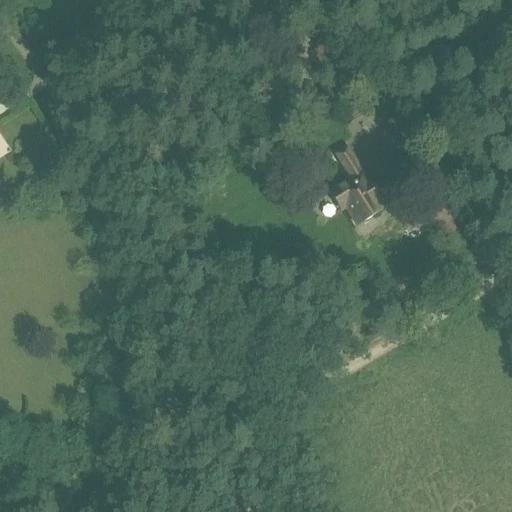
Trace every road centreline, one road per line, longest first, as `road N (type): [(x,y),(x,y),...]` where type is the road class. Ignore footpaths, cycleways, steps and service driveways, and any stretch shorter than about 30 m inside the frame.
road 1 (track): [(0,18),(75,122),(116,206),(173,291),(287,366),(309,397)]
road 2 (track): [(511,255),(87,511)]
